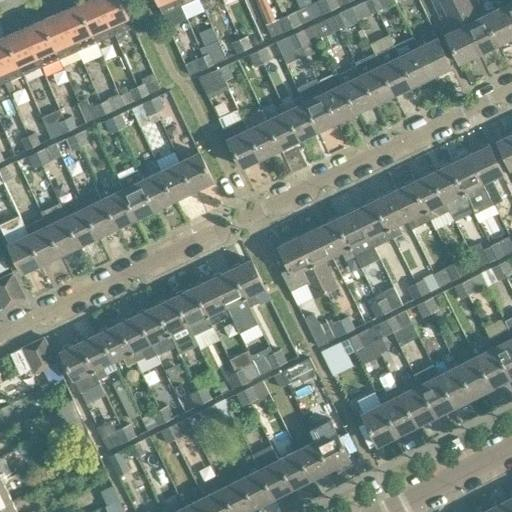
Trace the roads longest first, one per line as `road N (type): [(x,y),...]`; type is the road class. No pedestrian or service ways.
road 1 (residential): [(511,90),(0,333)]
road 2 (residential): [(386,511),(511,448)]
